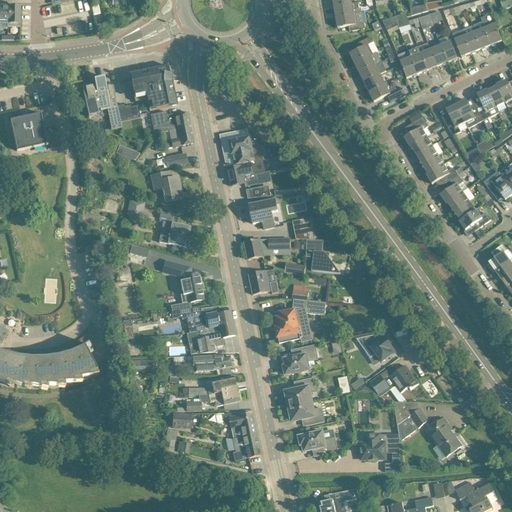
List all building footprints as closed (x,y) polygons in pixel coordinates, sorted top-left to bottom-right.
[(484,0),(480,1),(475,3),(477,9),(483,7),(482,5),(487,3),(485,0),(484,0)] [(511,0),(508,0),(500,3),(503,10),(511,7),(511,0)] [(433,2),(425,3),(426,5),(427,8),(428,12),(435,10),(433,2)] [(335,14),(334,14),(334,18),(336,18),(354,15),(354,14),(356,14),(362,13),(361,9),(353,10),(352,4),(334,7),(335,14)] [(426,5),(410,7),(412,17),(423,14),(428,12),(427,8),(426,5)] [(460,7),(455,9),(457,16),(462,14),(461,11),(466,10),(465,6),(460,7)] [(20,28),(20,8),(8,8),(8,24),(7,24),(7,28),(20,28)] [(449,10),(444,12),(445,16),(450,14),(452,14),(453,17),(457,16),(455,9),(454,9),(449,10)] [(354,15),(336,18),(338,29),(348,27),(358,25),(360,25),(361,30),(364,29),(364,24),(363,13),(362,13),(356,14),(354,14),(354,15)] [(401,16),(396,17),(397,21),(397,23),(408,20),(407,17),(406,14),(401,16)] [(424,18),(419,19),(421,25),(431,22),(429,16),(424,18)] [(498,32),(495,25),(487,21),(485,17),(481,18),(483,23),(485,29),(492,46),(492,47),(496,45),(495,44),(502,42),(498,32)] [(414,20),(409,22),(410,26),(415,24),(416,28),(421,27),(421,25),(419,19),(414,20)] [(408,20),(397,23),(398,25),(398,27),(399,29),(405,27),(409,26),(410,26),(409,22),(408,22),(408,20)] [(378,22),(372,25),(375,31),(382,29),(378,22)] [(389,25),(385,27),(387,32),(391,30),(398,27),(398,25),(397,23),(392,25),(389,25)] [(485,48),(492,46),(485,29),(483,23),(473,27),(482,50),(482,51),(486,49),(485,48)] [(475,52),(482,50),(473,27),(463,31),(472,54),(472,55),(476,53),(475,52)] [(465,56),(472,54),(463,31),(452,35),(461,58),(462,57),(462,59),(466,57),(465,56)] [(373,55),(377,53),(378,52),(373,42),(371,37),(367,39),(370,44),(350,54),(355,64),(371,56),(371,57),(373,55)] [(458,59),(454,50),(451,42),(441,46),(447,63),(454,61),(454,62),(458,61),(457,59),(458,59)] [(438,68),(437,67),(430,50),(428,44),(418,48),(420,54),(427,71),(433,69),(434,70),(438,68)] [(448,64),(447,63),(441,46),(430,50),(437,67),(444,65),(444,66),(448,64)] [(427,71),(420,54),(418,48),(408,52),(417,75),(423,72),(424,74),(428,72),(427,71)] [(418,76),(417,75),(408,52),(398,56),(403,70),(407,79),(413,76),(414,78),(418,76)] [(360,74),(382,63),(377,53),(373,55),(371,57),(371,56),(355,64),(353,65),(355,68),(356,68),(360,74)] [(380,75),(380,74),(386,71),(382,63),(360,74),(358,74),(360,78),(361,77),(364,83),(380,75)] [(141,73),(147,100),(149,112),(177,106),(174,93),(169,94),(168,89),(169,89),(171,67),(159,67),(159,69),(141,73)] [(135,102),(147,100),(141,73),(129,75),(135,102)] [(385,85),(385,84),(380,75),(364,83),(363,84),(365,88),(366,87),(369,93),(385,85)] [(120,123),(117,106),(116,100),(109,101),(104,78),(94,80),(95,87),(93,88),(92,84),(82,87),(88,118),(98,116),(97,108),(100,108),(100,111),(107,110),(111,130),(122,128),(120,123)] [(511,91),(507,81),(496,86),(497,87),(506,104),(511,100),(511,91)] [(392,88),(390,89),(387,83),(385,84),(385,85),(369,93),(374,103),(387,96),(391,104),(406,96),(402,88),(396,91),(395,89),(392,88)] [(496,109),(506,104),(497,87),(488,92),(496,109)] [(488,92),(487,90),(477,95),(480,102),(475,104),(479,113),(483,122),(499,114),(496,109),(488,92)] [(483,122),(479,113),(473,115),(466,101),(456,106),(465,124),(466,123),(469,129),(483,122)] [(117,106),(120,123),(140,119),(138,106),(131,108),(130,106),(124,107),(124,105),(117,106)] [(458,127),(465,124),(456,106),(446,111),(451,120),(444,123),(453,137),(461,133),(458,127)] [(165,112),(150,116),(154,135),(164,133),(176,130),(176,128),(191,125),(188,114),(178,116),(167,118),(165,112)] [(61,147),(57,129),(44,131),(41,114),(10,121),(16,151),(46,145),(47,150),(61,147)] [(428,127),(423,118),(406,128),(410,135),(404,138),(410,148),(411,147),(427,137),(423,130),(428,127)] [(176,130),(164,133),(167,150),(172,149),(185,146),(194,144),(191,125),(176,128),(176,130)] [(230,133),(220,136),(226,167),(234,165),(234,166),(251,162),(251,164),(254,175),(266,173),(263,161),(269,159),(266,147),(260,148),(258,136),(249,138),(248,130),(230,133)] [(508,133),(507,131),(499,137),(503,142),(510,136),(508,133)] [(417,156),(433,147),(427,137),(411,147),(417,156)] [(450,149),(454,147),(450,139),(444,142),(449,150),(450,149)] [(278,144),(270,146),(273,159),(281,158),(278,144)] [(422,165),(438,156),(433,147),(417,156),(422,165)] [(495,152),(494,149),(489,153),(493,159),(498,155),(495,152)] [(127,150),(124,158),(134,163),(140,155),(127,150)] [(185,155),(166,158),(167,168),(187,165),(185,155)] [(428,175),(444,165),(438,156),(422,165),(428,174),(428,175)] [(251,164),(227,169),(231,187),(245,184),(246,188),(272,183),(270,172),(266,173),(254,175),(251,164)] [(461,168),(456,171),(454,168),(448,172),(444,165),(428,175),(428,174),(426,175),(432,185),(447,176),(450,181),(458,176),(464,172),(461,168)] [(511,173),(510,171),(502,178),(511,191),(511,173)] [(463,183),(461,180),(466,176),(464,172),(458,176),(450,181),(453,186),(440,196),(447,205),(448,204),(463,193),(459,186),(463,183)] [(511,191),(502,178),(498,173),(484,184),(490,192),(495,188),(505,201),(511,195),(511,191)] [(156,176),(151,177),(152,183),(161,182),(165,203),(173,201),(182,199),(179,185),(176,186),(174,179),(167,180),(166,174),(156,176)] [(266,187),(246,191),(248,200),(269,197),(266,187)] [(130,199),(126,215),(131,221),(137,223),(138,219),(141,219),(144,201),(145,200),(132,196),(130,195),(130,194),(128,193),(126,198),(130,199)] [(454,213),(469,202),(463,193),(448,204),(454,213)] [(265,230),(275,228),(272,214),(278,213),(275,201),(250,206),(253,225),(263,223),(265,230)] [(461,221),(476,210),(469,202),(454,213),(460,221),(461,221)] [(491,221),(485,213),(480,217),(476,210),(461,221),(460,221),(459,222),(466,231),(471,228),(475,233),(480,229),(491,221)] [(173,223),(175,214),(161,211),(160,221),(173,223)] [(311,219),(292,223),(296,240),(308,241),(315,241),(311,219)] [(190,228),(181,226),(163,223),(159,243),(186,249),(190,228)] [(485,235),(480,229),(475,233),(479,239),(485,235)] [(260,240),(245,243),(248,261),(263,258),(263,256),(272,256),(272,250),(291,250),(290,240),(284,240),(272,240),(269,240),(269,241),(260,241),(260,240)] [(308,241),(306,258),(313,259),(312,272),(341,275),(340,274),(331,273),(332,265),(328,264),(329,254),(322,253),(324,241),(323,241),(322,241),(315,241),(308,241)] [(131,246),(129,254),(146,259),(148,251),(131,246)] [(504,253),(506,252),(502,246),(491,254),(495,259),(489,263),(495,272),(510,262),(504,253)] [(190,268),(185,267),(165,262),(162,274),(180,279),(184,304),(203,300),(199,275),(187,277),(185,269),(190,268)] [(502,281),(511,273),(511,264),(510,262),(495,272),(502,281)] [(306,268),(286,265),(285,274),(305,277),(306,268)] [(278,293),(276,282),(269,283),(266,271),(249,275),(253,296),(271,292),(270,292),(272,291),(273,294),(278,293)] [(508,290),(511,286),(511,273),(502,281),(508,290)] [(294,284),(292,299),(294,300),(307,301),(308,293),(304,292),(305,286),(294,284)] [(278,328),(276,329),(279,344),(289,342),(293,341),(301,340),(298,327),(310,324),(308,315),(325,316),(327,305),(327,304),(307,301),(294,300),(294,302),(293,311),(284,313),(280,314),(281,318),(276,319),(278,328)] [(210,315),(209,309),(170,314),(171,320),(180,318),(181,320),(192,318),(195,332),(211,329),(219,327),(232,324),(230,313),(217,315),(216,313),(210,315)] [(222,339),(235,336),(232,324),(219,327),(211,329),(213,338),(196,341),(197,345),(189,345),(189,347),(191,357),(199,357),(199,354),(216,353),(215,348),(223,346),(222,339)] [(125,334),(123,335),(124,340),(134,339),(132,326),(124,327),(125,334)] [(0,336),(3,331),(0,329),(0,381),(6,385),(7,382),(13,384),(23,388),(23,385),(30,386),(41,388),(41,386),(47,386),(58,387),(58,384),(64,383),(75,383),(74,380),(80,378),(91,377),(90,374),(97,372),(84,347),(71,353),(58,356),(45,358),(32,359),(18,357),(5,354),(0,351),(0,336)] [(389,344),(387,341),(385,338),(383,339),(382,339),(382,340),(379,341),(378,342),(376,340),(374,336),(356,339),(370,359),(376,355),(382,363),(396,353),(394,350),(395,349),(390,343),(389,344)] [(307,362),(318,360),(315,346),(293,350),(295,358),(284,360),(286,367),(284,367),(286,376),(309,371),(307,362)] [(204,358),(193,359),(193,367),(195,367),(195,373),(214,372),(214,371),(216,371),(218,370),(222,370),(230,368),(231,368),(229,357),(223,358),(222,354),(213,355),(214,358),(204,358)] [(131,361),(131,371),(152,370),(151,361),(131,361)] [(409,388),(410,391),(419,385),(405,366),(389,378),(390,379),(385,383),(380,376),(370,384),(378,396),(394,384),(401,394),(409,388)] [(206,389),(182,389),(182,394),(188,394),(188,396),(199,396),(209,396),(221,393),(221,390),(232,387),(233,390),(236,389),(235,384),(233,377),(224,379),(211,382),(205,383),(206,389)] [(341,394),(349,392),(346,377),(338,378),(341,394)] [(288,407),(312,402),(310,394),(318,392),(315,378),(296,382),(298,390),(287,392),(289,399),(287,399),(288,407)] [(131,380),(135,400),(142,399),(138,379),(131,380)] [(221,393),(209,396),(210,403),(215,402),(216,408),(223,406),(224,406),(229,405),(238,403),(239,403),(239,402),(236,390),(236,389),(233,390),(232,387),(221,390),(221,393)] [(200,402),(186,402),(186,412),(201,412),(201,403),(201,402),(200,402)] [(312,402),(288,407),(290,416),(292,415),(294,422),(304,420),(306,427),(324,423),(321,409),(314,411),(312,402)] [(410,404),(394,402),(395,411),(400,443),(401,443),(401,442),(423,426),(429,422),(430,421),(420,409),(417,412),(410,404)] [(231,429),(254,423),(251,413),(231,418),(230,414),(221,416),(222,424),(229,424),(229,422),(230,422),(231,426),(231,429)] [(192,415),(174,414),(173,428),(191,429),(192,415)] [(429,422),(423,426),(447,458),(453,453),(462,448),(451,432),(452,431),(443,419),(432,427),(429,422)] [(233,439),(256,434),(254,423),(231,429),(233,439)] [(175,441),(177,432),(167,431),(166,439),(175,441)] [(335,439),(324,441),(322,432),(299,438),(301,446),(303,446),(304,453),(315,450),(316,458),(338,453),(335,439)] [(245,448),(258,445),(256,434),(233,439),(242,437),(243,438),(233,440),(233,444),(234,451),(235,453),(241,452),(240,448),(244,447),(245,448)] [(385,460),(385,454),(393,453),(392,437),(379,437),(379,436),(370,436),(370,444),(361,444),(361,452),(359,452),(359,459),(361,459),(361,460),(370,460),(370,463),(377,462),(377,460),(385,460)] [(165,442),(164,447),(173,449),(175,441),(165,440),(165,442)] [(247,459),(261,456),(258,445),(245,448),(244,447),(240,448),(241,452),(235,453),(237,462),(245,461),(245,459),(247,459)] [(456,491),(455,491),(460,501),(468,497),(471,504),(468,506),(470,511),(486,511),(492,509),(494,511),(490,503),(497,500),(494,493),(490,485),(476,493),(471,483),(470,483),(471,484),(456,491)] [(345,503),(357,500),(355,490),(342,493),(344,499),(320,505),(321,511),(346,511),(346,509),(347,509),(345,503)] [(426,511),(425,509),(434,507),(432,498),(415,502),(417,510),(407,511),(404,511),(403,511),(402,504),(387,507),(387,511),(426,511)]
